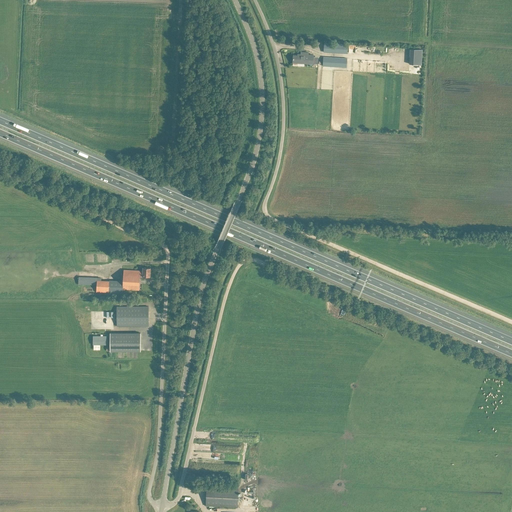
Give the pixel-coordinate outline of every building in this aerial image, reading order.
[(324,43),(323,52),(347,53),(348,44),(324,43)] [(410,48),(409,63),(421,64),(422,49),(410,48)] [(313,55),(300,54),(300,55),(293,55),(293,62),(293,65),(294,65),(298,66),(298,63),(313,63),(318,63),(318,60),(313,60),(313,55)] [(323,57),(323,58),(321,58),(321,61),(319,61),(319,64),(323,64),(323,66),(347,67),(347,58),(323,57)] [(355,70),(351,127),(417,131),(421,74),(355,70)] [(110,249),(89,249),(89,261),(110,261),(110,249)] [(101,280),(97,280),(97,286),(96,292),(122,293),(123,289),(134,289),(139,289),(140,276),(150,276),(150,267),(143,267),(143,271),(124,269),(123,274),(123,280),(109,280),(101,280)] [(97,280),(101,280),(101,278),(79,277),(78,284),(86,284),(86,286),(97,286),(97,280)] [(117,326),(143,325),(148,325),(148,306),(117,306),(117,326)] [(141,332),(110,332),(111,351),(141,351),(141,332)] [(93,345),(106,344),(106,335),(93,335),(93,345)] [(252,480),(252,471),(244,471),(244,480),(252,480)] [(206,505),(211,506),(237,507),(238,487),(212,486),(207,485),(206,505)]
